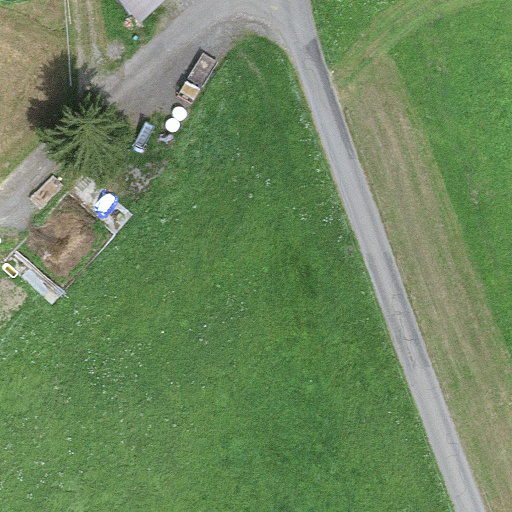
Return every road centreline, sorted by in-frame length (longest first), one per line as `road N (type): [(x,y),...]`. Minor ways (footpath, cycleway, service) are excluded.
road 1 (unclassified): [(472,511),(293,0)]
road 2 (track): [(0,197),(134,73),(237,0)]
